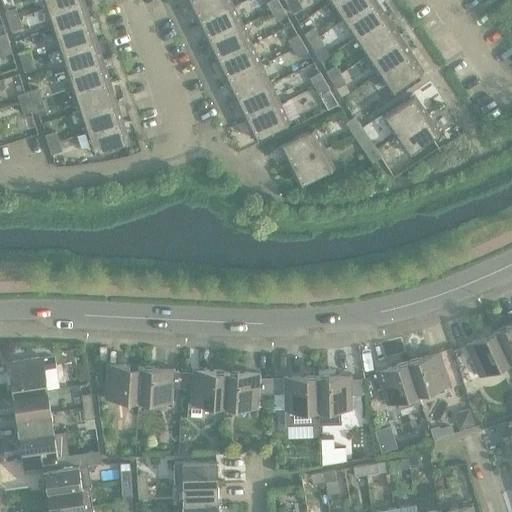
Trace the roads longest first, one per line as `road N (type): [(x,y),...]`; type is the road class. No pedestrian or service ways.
road 1 (tertiary): [(0,312),(268,324),(362,315),(434,297),(511,263)]
road 2 (residential): [(0,175),(97,170),(184,143),(125,0)]
road 3 (residential): [(511,93),(507,97),(441,0)]
